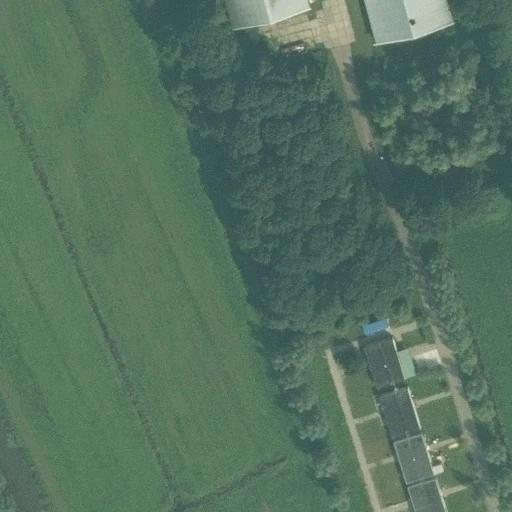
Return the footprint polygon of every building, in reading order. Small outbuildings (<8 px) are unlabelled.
[(229,0),(236,25),(309,5),(307,0),(229,0)] [(365,0),(376,41),(453,20),(447,0),(365,0)] [(405,378),(393,337),(365,346),(377,387),(405,378)] [(421,428),(408,387),(380,396),(393,437),(421,428)] [(435,473),(422,432),(394,440),(407,481),(435,473)] [(446,511),(436,477),(408,485),(416,511),(446,511)]
